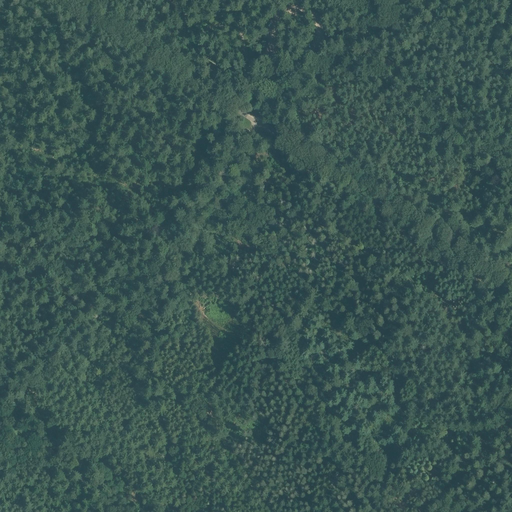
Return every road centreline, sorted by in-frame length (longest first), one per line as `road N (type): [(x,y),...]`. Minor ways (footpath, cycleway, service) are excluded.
road 1 (secondary): [(511,280),(258,122)]
road 2 (secondary): [(258,122),(65,0)]
road 3 (track): [(121,511),(0,411)]
road 4 (track): [(511,70),(386,19)]
